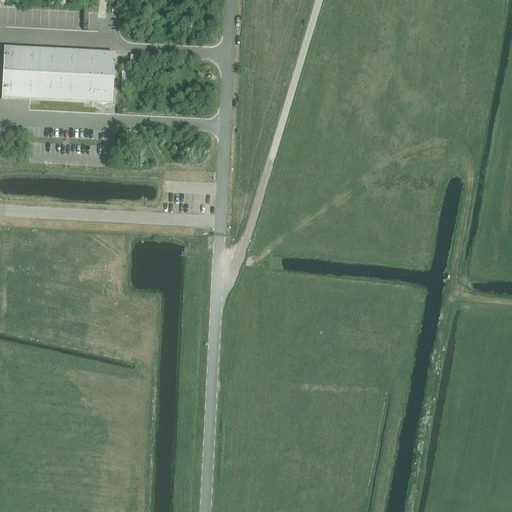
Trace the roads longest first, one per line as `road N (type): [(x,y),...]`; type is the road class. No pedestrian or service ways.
road 1 (track): [(453,287),(471,193),(466,164),(445,154),(414,159),(254,258),(236,256)]
road 2 (track): [(219,277),(246,238),(319,0)]
